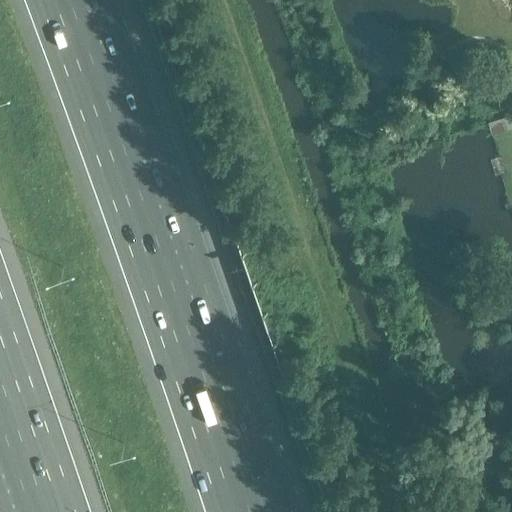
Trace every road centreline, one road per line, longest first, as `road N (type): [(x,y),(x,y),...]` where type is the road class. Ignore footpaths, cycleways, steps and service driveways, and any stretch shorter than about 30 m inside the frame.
road 1 (motorway): [(239,511),(57,0)]
road 2 (track): [(214,0),(387,511)]
road 3 (motorway): [(0,358),(52,511)]
